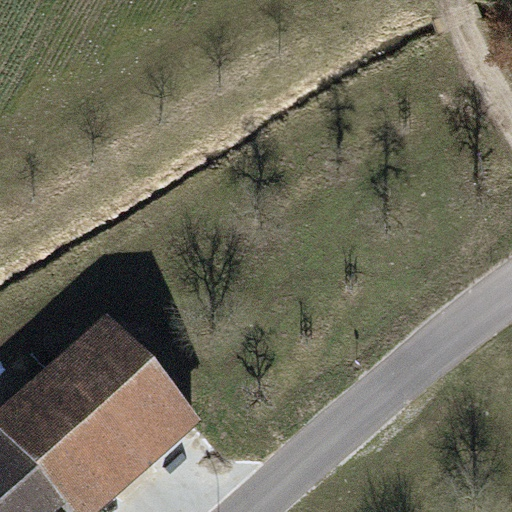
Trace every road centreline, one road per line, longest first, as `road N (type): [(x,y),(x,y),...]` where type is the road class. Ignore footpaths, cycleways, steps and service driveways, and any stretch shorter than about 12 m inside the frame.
road 1 (unclassified): [(511,295),(256,511)]
road 2 (track): [(511,112),(455,0)]
